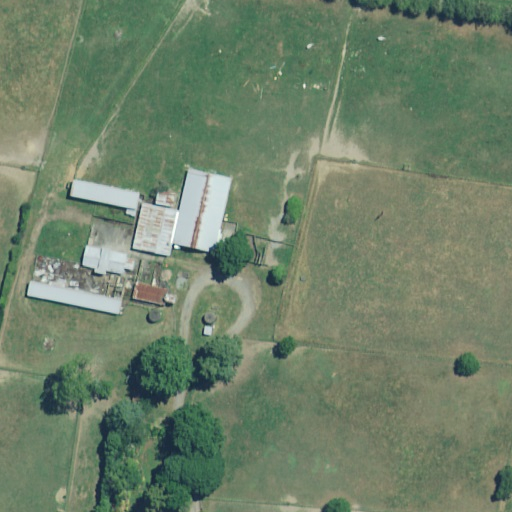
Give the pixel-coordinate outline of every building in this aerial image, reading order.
[(174,244),(216,253),(232,179),(190,170),(181,212),(144,204),(135,249),(171,257),(173,244),(174,244)] [(73,197),(128,208),(127,215),(136,216),(140,194),(76,181),(73,197)] [(179,191),(161,187),(157,205),(175,209),(179,191)] [(84,267),(97,270),(96,274),(107,276),(108,272),(124,275),(125,269),(134,271),(136,257),(87,248),(84,267)] [(46,271),(44,284),(32,282),(29,296),(119,315),(122,300),(66,289),(69,276),(46,271)] [(178,296),(168,294),(169,291),(137,285),(133,300),(166,306),(167,303),(176,305),(178,296)]
